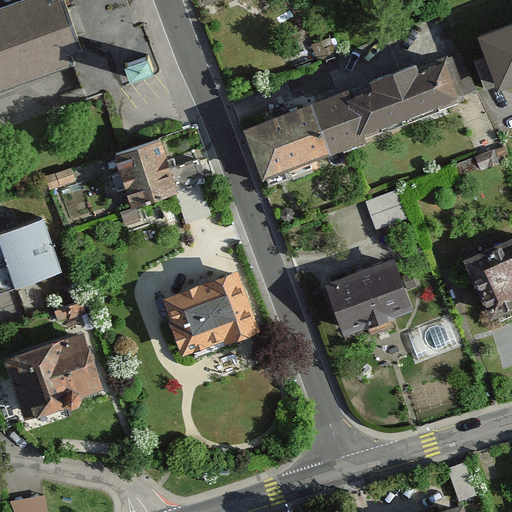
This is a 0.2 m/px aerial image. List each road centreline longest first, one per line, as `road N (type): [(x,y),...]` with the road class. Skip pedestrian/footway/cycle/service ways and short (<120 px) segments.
road 1 (residential): [(346,471),(169,0)]
road 2 (unknown): [(216,123),(371,71),(451,34)]
road 3 (tertiary): [(511,421),(346,471)]
road 4 (residential): [(147,511),(125,477),(0,449)]
road 5 (tertiary): [(346,471),(223,511)]
